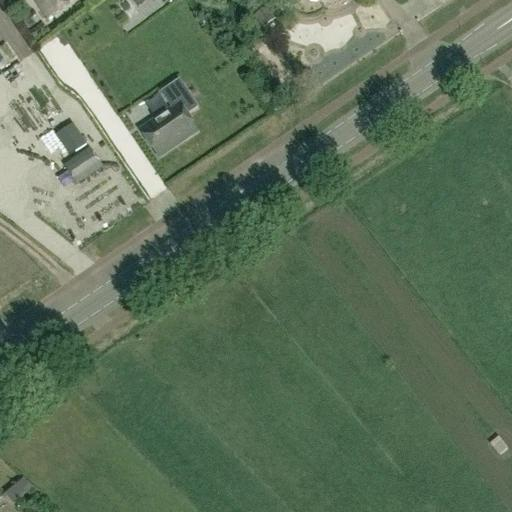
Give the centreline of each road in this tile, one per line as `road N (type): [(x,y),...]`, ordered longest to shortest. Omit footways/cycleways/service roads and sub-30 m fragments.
road 1 (tertiary): [(0,369),(511,19)]
road 2 (track): [(93,306),(0,226)]
